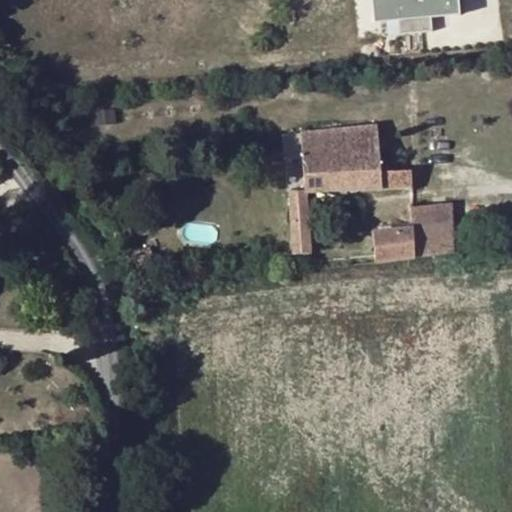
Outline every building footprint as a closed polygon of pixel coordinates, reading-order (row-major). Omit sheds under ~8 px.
[(369,0),(371,22),(462,15),(460,0),(369,0)] [(385,22),(386,33),(432,31),(431,20),(385,22)] [(303,162),(305,193),(411,186),(410,171),(379,172),(376,126),(301,134),(303,162)] [(282,164),(303,162),(301,134),(279,136),(282,164)] [(290,194),(294,255),(308,253),(305,193),(290,194)] [(375,261),(453,253),(450,204),(408,208),(411,229),(372,233),(375,261)] [(136,265),(152,259),(147,248),(132,253),(136,265)]
